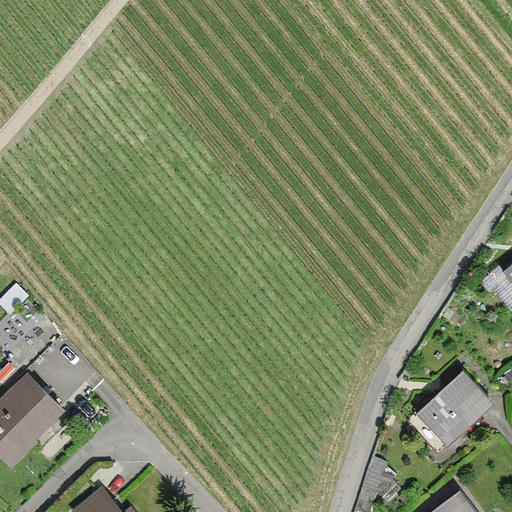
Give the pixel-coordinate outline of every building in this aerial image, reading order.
[(511,262),(504,269),(499,264),(480,281),(489,291),(493,287),(511,309),(511,262)] [(447,443),(492,401),(462,368),(417,411),(425,420),(416,428),(433,447),(443,439),(447,443)] [(31,436),(61,406),(30,375),(0,404),(0,450),(7,458),(6,458),(11,463),(35,439),(31,436)] [(477,511),(459,488),(427,511),(477,511)] [(120,511),(102,489),(77,510),(78,511),(120,511)]
